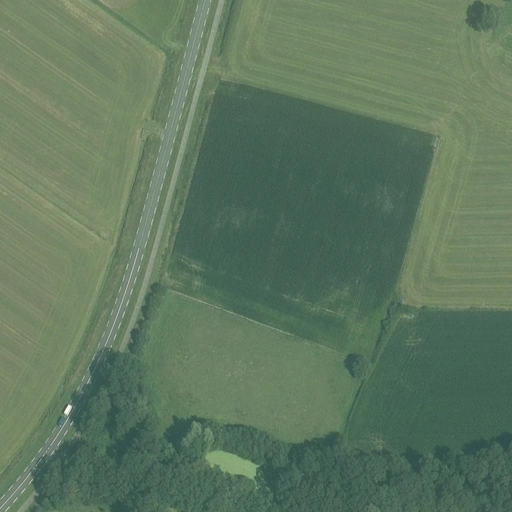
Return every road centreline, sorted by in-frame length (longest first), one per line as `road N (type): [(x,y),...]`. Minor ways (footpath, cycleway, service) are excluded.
road 1 (secondary): [(0,509),(49,449),(101,358),(125,298),(205,0)]
road 2 (track): [(214,511),(147,478),(49,449)]
